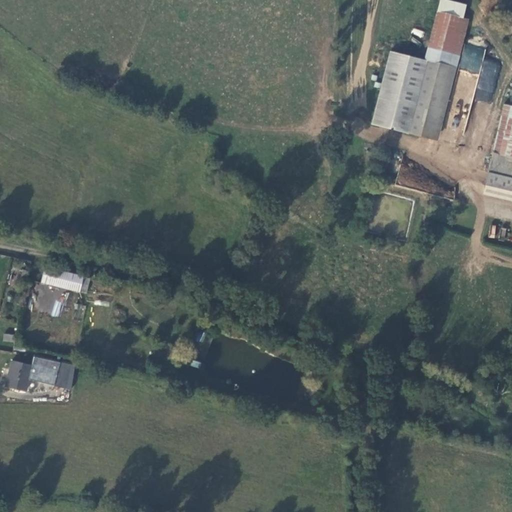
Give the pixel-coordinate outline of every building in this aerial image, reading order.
[(443,0),(440,0),(437,11),(463,18),(466,6),(443,0)] [(408,133),(430,139),(463,18),(437,11),(425,60),(427,61),(408,133)] [(501,28),(511,25),(511,21),(511,19),(499,22),(501,28)] [(480,72),(474,100),(492,103),(499,63),(483,60),(486,48),(464,44),(459,68),(480,72)] [(425,60),(391,51),(372,124),(408,133),(427,61),(425,60)] [(485,185),(511,191),(511,106),(504,104),(485,185)] [(400,165),(396,184),(435,193),(437,188),(434,187),(436,180),(420,176),(420,177),(409,174),(411,168),(400,165)] [(79,292),(83,277),(45,267),(41,282),(79,292)] [(84,277),(81,292),(87,293),(90,278),(84,277)] [(47,301),(54,303),(51,315),(58,317),(65,293),(50,289),(47,301)] [(16,343),(17,335),(4,334),(3,341),(16,343)] [(31,365),(28,379),(54,386),(59,362),(34,357),(31,365)] [(28,379),(31,365),(12,360),(5,387),(25,392),(28,379)] [(72,383),(74,367),(61,365),(59,380),(59,381),(72,383)]
